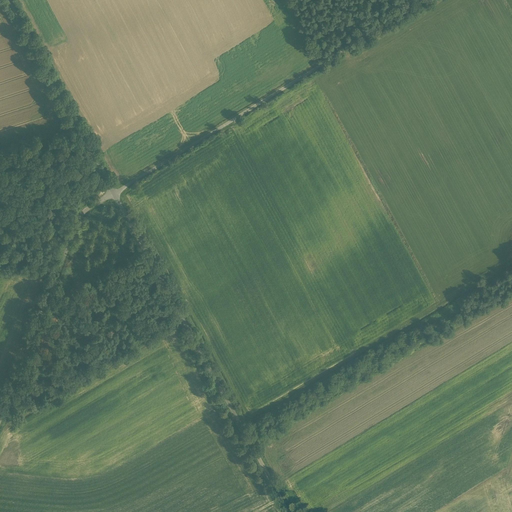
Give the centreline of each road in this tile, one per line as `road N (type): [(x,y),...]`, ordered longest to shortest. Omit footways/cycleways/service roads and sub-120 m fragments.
road 1 (unclassified): [(425,0),(113,193)]
road 2 (unclassified): [(113,193),(287,511)]
road 3 (unclassified): [(113,193),(80,221),(0,425)]
road 4 (unclassified): [(8,0),(113,193)]
